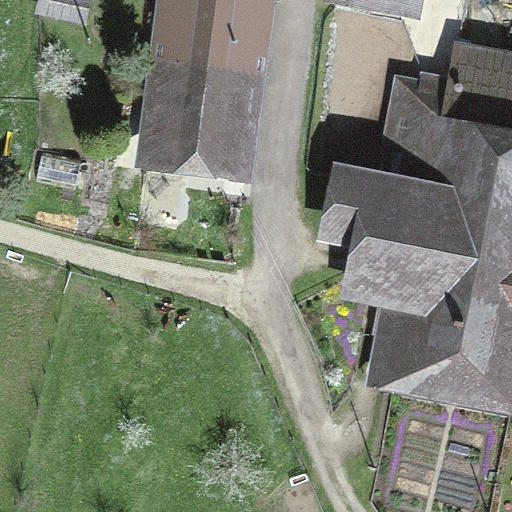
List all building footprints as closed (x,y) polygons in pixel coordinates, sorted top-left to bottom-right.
[(97,0),(37,0),(35,9),(93,22),(97,0)] [(264,0),(167,0),(143,159),(237,174),(264,0)] [(415,0),(339,0),(339,4),(412,18),(415,0)] [(433,73),(386,64),(340,298),(373,305),(355,392),(511,422),(511,50),(440,37),(433,73)] [(89,162),(44,149),(35,179),(80,193),(89,162)]
